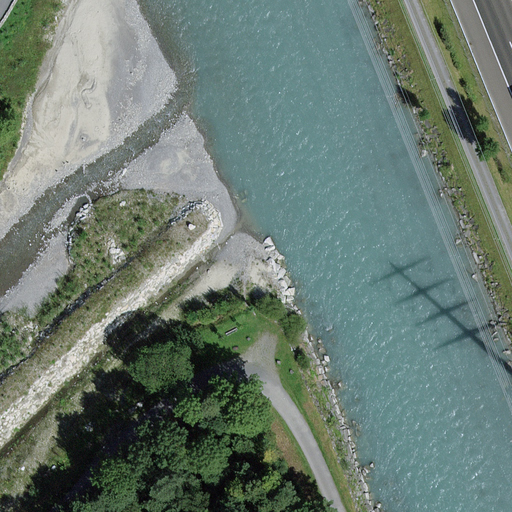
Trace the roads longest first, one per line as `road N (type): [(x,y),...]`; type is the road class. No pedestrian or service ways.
road 1 (track): [(336,511),(287,407),(265,384),(240,376),(214,382),(53,511)]
road 2 (track): [(511,248),(411,0)]
